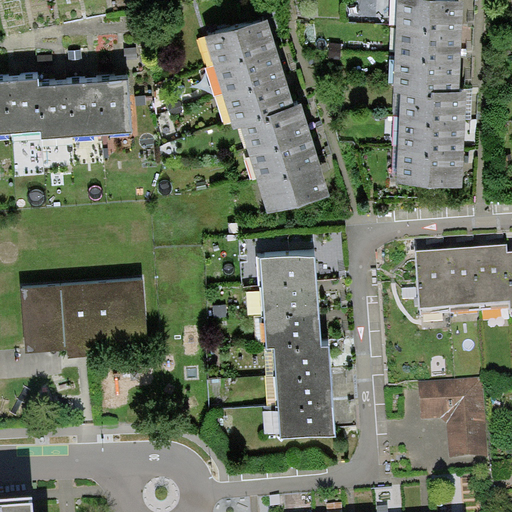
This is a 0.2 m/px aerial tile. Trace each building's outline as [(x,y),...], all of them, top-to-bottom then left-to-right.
[(463,2),(429,0),(397,0),(393,94),(401,94),(397,185),(463,188),(468,89),(459,89),(463,2)] [(234,130),(241,128),(267,215),(331,196),(330,191),(321,164),(313,136),(303,103),(294,105),(291,95),(282,67),(274,39),(268,19),(206,38),(234,130)] [(41,139),(132,133),(129,81),(120,81),(90,83),(59,86),(39,87),(39,79),(16,81),(0,81),(0,134),(41,132),(41,139)] [(511,310),(511,251),(508,252),(507,244),(485,246),(455,248),(425,250),(417,251),(421,309),(510,302),(510,310),(511,310)] [(275,348),(281,439),(335,436),(335,429),(333,400),(331,369),(330,346),(322,347),(321,328),(319,299),(318,267),(317,256),(262,260),(267,348),(275,348)] [(147,343),(143,277),(21,285),(26,353),(67,350),(68,358),(101,356),(100,346),(147,343)] [(448,417),(450,457),(487,454),(483,376),(419,380),(422,418),(448,417)] [(33,511),(33,498),(0,499),(0,511),(33,511)]
